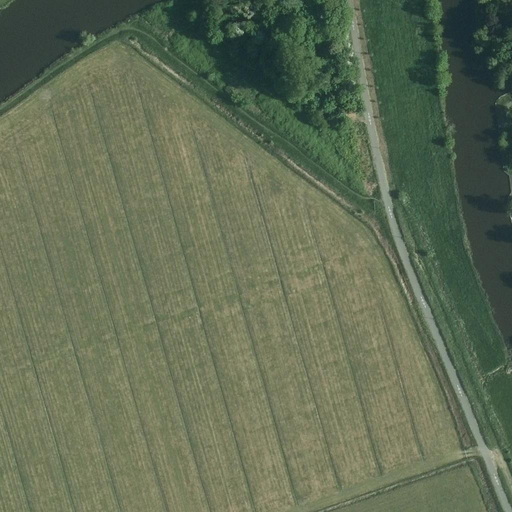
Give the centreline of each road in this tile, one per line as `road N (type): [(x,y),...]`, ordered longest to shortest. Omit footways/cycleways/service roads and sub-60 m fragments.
road 1 (unclassified): [(510,511),(392,219),(347,0)]
road 2 (track): [(392,219),(131,27),(0,112)]
road 3 (track): [(392,219),(414,234),(511,478)]
